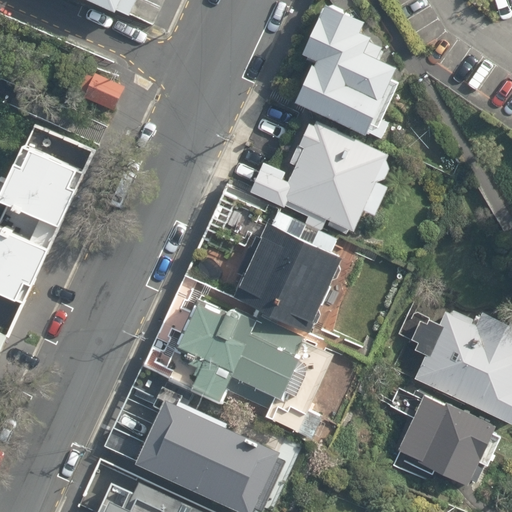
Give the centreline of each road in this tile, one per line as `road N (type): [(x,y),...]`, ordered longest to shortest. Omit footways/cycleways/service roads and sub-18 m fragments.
road 1 (tertiary): [(214,74),(11,511)]
road 2 (residential): [(214,74),(51,0)]
